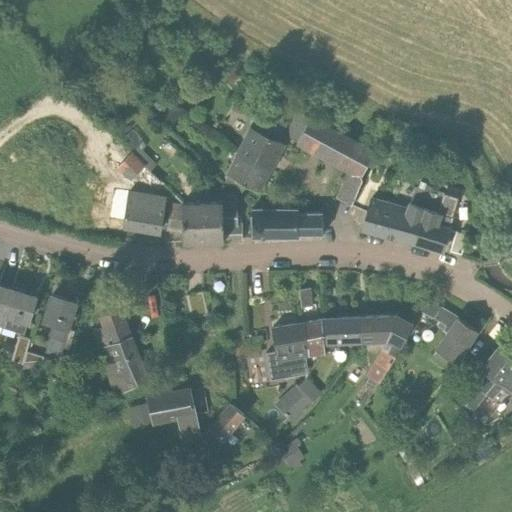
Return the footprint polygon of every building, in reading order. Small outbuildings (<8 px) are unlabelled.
[(286,121),(260,107),(259,107),(236,153),(268,170),(283,142),(277,139),(286,121)] [(298,111),(294,117),(284,135),(297,142),(298,142),(350,170),(336,197),(351,205),(360,187),(364,179),(360,176),(372,149),(298,111)] [(121,138),(133,150),(142,141),(142,140),(131,129),(121,138)] [(133,151),(118,167),(139,189),(144,183),(153,191),(163,181),(133,151)] [(268,170),(236,153),(226,173),(257,190),(268,170)] [(418,187),(424,189),(426,183),(420,181),(418,187)] [(423,208),(412,242),(442,250),(447,230),(460,189),(447,186),(445,193),(437,191),(437,194),(429,191),(424,206),(423,208)] [(395,204),(387,235),(412,242),(423,208),(424,206),(429,191),(415,187),(411,202),(409,201),(407,207),(395,204)] [(129,191),(113,189),(108,220),(125,223),(124,225),(159,231),(162,211),(165,196),(129,190),(129,191)] [(370,197),(367,209),(362,229),(387,235),(395,204),(370,197)] [(181,203),(183,241),(201,241),(200,239),(205,238),(205,241),(241,240),(241,224),(236,224),(236,207),(233,207),(233,201),(181,203)] [(181,203),(170,202),(166,229),(182,231),(181,203)] [(298,209),(251,209),(250,238),(260,238),(267,238),(298,238),(298,234),(323,234),(321,213),(298,213),(298,209)] [(466,235),(454,232),(449,251),(461,254),(466,235)] [(12,289),(0,285),(0,322),(2,324),(12,289)] [(24,333),(29,315),(35,296),(12,289),(2,324),(3,324),(2,326),(24,333)] [(299,291),(301,307),(311,306),(309,290),(299,291)] [(208,315),(202,292),(201,292),(201,293),(187,296),(187,295),(186,296),(192,319),(208,315)] [(52,295),(46,314),(44,320),(54,324),(46,351),(58,355),(75,302),(52,295)] [(428,300),(422,311),(446,324),(443,329),(447,331),(437,348),(438,349),(433,357),(447,367),(453,358),(457,361),(466,346),(478,330),(476,328),(476,329),(461,320),(459,319),(459,318),(458,317),(428,300)] [(127,323),(121,308),(107,314),(107,315),(104,316),(103,315),(101,317),(104,327),(95,330),(101,348),(98,349),(116,394),(147,378),(144,366),(131,334),(127,323)] [(395,315),(359,316),(360,340),(385,339),(381,345),(383,347),(367,375),(369,376),(365,385),(377,392),(412,323),(395,315)] [(323,342),(360,340),(359,316),(321,318),(321,319),(323,342)] [(320,319),(304,322),(309,354),(323,352),(323,342),(321,319),(320,319)] [(305,354),(309,354),(304,322),(297,324),(273,328),(277,351),(267,353),(272,380),(308,373),(305,354)] [(23,361),(30,339),(22,337),(15,359),(23,361)] [(245,351),(243,337),(232,340),(233,360),(243,358),(242,351),(245,351)] [(488,372),(481,382),(479,385),(471,379),(457,396),(474,409),(486,393),(493,398),(504,383),(511,389),(511,355),(500,346),(488,362),(483,368),(488,372)] [(27,352),(26,360),(37,362),(39,354),(27,352)] [(313,401),(298,385),(289,395),(304,410),(313,401)] [(184,448),(200,437),(190,388),(146,397),(148,404),(129,408),(133,427),(178,419),(184,448)] [(447,394),(441,402),(444,406),(453,398),(447,394)] [(232,404),(211,429),(222,439),(222,440),(243,415),(232,404)] [(222,439),(211,429),(200,440),(211,450),(222,439)] [(295,445),(281,453),(292,471),(301,466),(299,460),(303,458),(295,445)] [(406,469),(412,481),(421,477),(414,464),(406,468),(406,469)]
